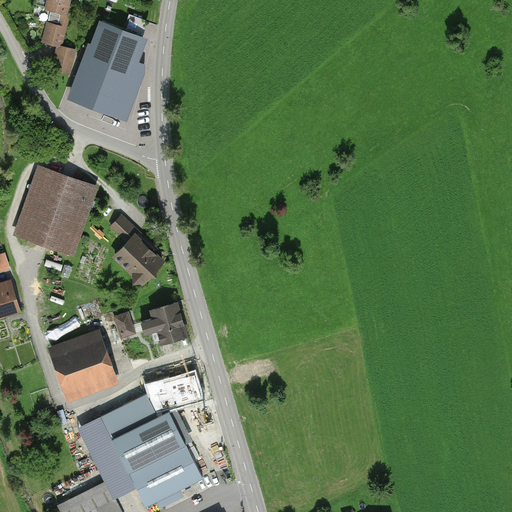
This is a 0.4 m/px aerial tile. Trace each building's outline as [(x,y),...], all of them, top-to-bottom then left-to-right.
[(69,0),(46,0),(44,10),(62,15),(59,25),(47,22),(42,42),(61,48),(72,7),(68,7),(69,0)] [(91,44),(88,43),(68,98),(127,120),(144,74),(144,66),(139,64),(148,38),(100,21),(91,44)] [(75,53),(57,49),(52,69),(70,73),(75,53)] [(97,185),(37,164),(12,235),(73,256),(97,185)] [(125,242),(112,256),(142,285),(164,262),(141,240),(147,233),(124,211),(109,226),(125,242)] [(0,269),(1,271),(12,267),(6,251),(0,252),(0,269)] [(0,317),(20,312),(10,280),(0,282),(0,317)] [(187,335),(177,301),(150,308),(160,343),(187,335)] [(129,311),(114,316),(121,338),(136,333),(129,311)] [(118,382),(99,328),(48,345),(66,399),(118,382)] [(204,390),(197,370),(157,382),(159,386),(152,388),(157,405),(204,390)] [(146,505),(203,477),(169,409),(158,415),(147,392),(101,415),(103,417),(137,487),(146,505)] [(137,487),(103,417),(79,428),(104,480),(106,479),(116,498),(137,487)] [(116,498),(106,479),(104,480),(57,503),(61,511),(85,511),(97,506),(115,498),(116,498)] [(121,511),(115,498),(97,506),(99,511),(121,511)]
